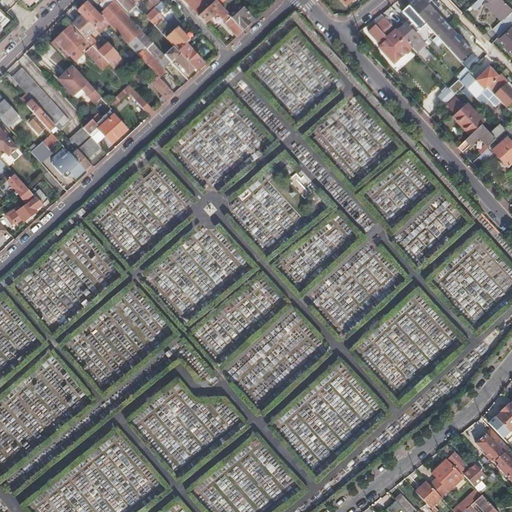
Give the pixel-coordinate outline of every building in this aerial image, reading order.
[(157,60),(164,54),(114,0),(101,0),(103,2),(101,4),(106,9),(100,14),(104,19),(128,44),(135,37),(140,42),(145,48),(157,60)] [(117,0),(121,3),(128,11),(135,4),(134,3),(131,0),(117,0)] [(150,11),(155,6),(149,0),(145,5),(150,11)] [(184,0),(191,8),(199,16),(215,0),(184,0)] [(215,0),(199,16),(205,23),(216,13),(222,19),(228,14),(219,4),(215,0)] [(249,25),(256,19),(238,0),(234,5),(243,14),(239,17),(234,11),(229,15),(230,16),(243,30),(249,25)] [(422,0),(414,0),(408,6),(416,15),(425,24),(436,36),(441,42),(443,44),(459,62),(470,52),(422,0)] [(475,0),(470,6),(475,10),(482,3),(485,7),(486,6),(500,20),(492,29),(499,37),(511,23),(511,10),(501,0),(475,0)] [(104,19),(100,14),(87,1),(78,10),(96,30),(99,28),(97,26),(104,19)] [(165,37),(174,29),(158,12),(161,9),(157,4),(155,6),(150,11),(145,15),(165,37)] [(416,15),(408,6),(402,12),(409,20),(406,23),(408,26),(415,34),(425,24),(416,15)] [(228,14),(222,19),(224,22),(230,16),(229,15),(228,14)] [(9,18),(7,16),(0,22),(0,24),(2,26),(9,18)] [(237,36),(243,30),(230,16),(224,22),(237,36)] [(72,24),(86,38),(93,31),(80,17),(73,23),(72,24)] [(397,31),(385,18),(376,26),(374,24),(370,27),(368,29),(370,31),(368,32),(388,55),(389,54),(394,59),(409,45),(397,31)] [(408,26),(406,23),(401,27),(397,31),(409,45),(417,36),(415,34),(408,26)] [(52,43),(65,57),(84,41),(71,26),(52,43)] [(166,37),(173,45),(178,51),(186,43),(188,42),(189,40),(177,27),(166,37)] [(511,29),(510,28),(498,40),(511,54),(511,29)] [(441,42),(436,36),(432,40),(437,46),(441,42)] [(128,44),(133,49),(140,42),(135,37),(128,44)] [(102,55),(109,62),(118,54),(107,43),(98,51),(102,55)] [(194,68),(196,70),(204,63),(188,45),(186,43),(178,51),(180,52),(194,68)] [(95,61),(102,55),(98,51),(92,45),(86,51),(95,61)] [(164,54),(171,61),(175,58),(189,73),(194,68),(180,52),(178,51),(173,45),(164,54)] [(158,76),(159,77),(166,70),(164,68),(157,60),(145,48),(138,55),(141,58),(158,76)] [(398,71),(417,55),(412,48),(393,64),(398,71)] [(131,68),(141,58),(138,55),(137,53),(126,63),(131,68)] [(164,68),(171,61),(164,54),(157,60),(164,68)] [(96,103),(102,97),(74,66),(59,80),(75,96),(83,88),(96,103)] [(55,124),(60,130),(70,121),(21,67),(12,76),(27,93),(33,99),(55,124)] [(467,73),(469,72),(465,68),(460,72),(455,77),(459,81),(467,73)] [(475,82),(467,90),(472,95),(475,99),(481,94),(484,90),(488,87),(497,77),(489,68),(479,78),(475,82)] [(467,73),(459,81),(461,84),(464,86),(467,90),(475,82),(467,73)] [(511,87),(500,75),(497,77),(488,87),(495,93),(493,95),(505,107),(511,100),(511,92),(511,91),(511,87)] [(165,102),(174,93),(159,77),(158,76),(152,82),(163,94),(160,97),(165,102)] [(150,116),(155,111),(133,88),(129,92),(150,116)] [(0,117),(8,126),(9,127),(20,116),(18,113),(0,93),(0,117)] [(47,127),(50,130),(55,124),(33,99),(27,93),(21,99),(27,104),(47,127)] [(488,101),(481,94),(475,99),(483,107),(488,101)] [(455,98),(446,107),(454,115),(456,118),(454,120),(470,136),(481,125),(474,118),(477,116),(470,108),(467,104),(463,107),(461,105),(461,104),(455,98)] [(92,137),(98,144),(106,137),(112,144),(120,138),(128,130),(110,110),(103,117),(96,123),(93,119),(85,126),(84,128),(92,137)] [(96,123),(103,117),(100,113),(93,119),(96,123)] [(29,122),(39,134),(47,127),(37,115),(29,122)] [(483,123),(477,116),(474,118),(481,125),(483,123)] [(494,129),(489,134),(495,141),(505,131),(499,124),(494,129)] [(470,136),(458,148),(462,153),(471,144),(472,145),(479,138),(487,148),(495,141),(489,134),(481,125),(470,136)] [(78,150),(85,143),(92,137),(84,128),(83,127),(69,139),(78,149),(78,150)] [(0,156),(5,152),(9,156),(18,148),(6,134),(1,129),(0,128),(0,156)] [(42,141),(50,149),(59,140),(52,132),(42,141)] [(502,141),(492,151),(507,168),(511,163),(511,145),(504,136),(500,139),(502,141)] [(94,153),(101,147),(98,144),(92,137),(85,143),(94,153)] [(31,151),(38,159),(50,149),(42,141),(31,151)] [(87,159),(94,153),(85,143),(78,150),(87,159)] [(94,167),(87,159),(78,150),(78,149),(72,154),(82,164),(88,172),(94,167)] [(486,149),(478,157),(482,162),(491,154),(486,149)] [(73,175),(76,178),(80,175),(86,169),(82,164),(72,154),(69,151),(54,164),(62,173),(63,173),(63,174),(63,175),(65,176),(67,176),(69,176),(70,175),(73,175)] [(33,195),(29,190),(15,173),(11,176),(7,179),(12,185),(24,203),(18,207),(17,205),(5,215),(9,220),(11,218),(15,224),(38,207),(48,198),(40,189),(33,195)] [(157,211),(168,212),(169,198),(164,198),(164,202),(158,201),(157,211)] [(0,238),(8,231),(3,225),(0,221),(0,238)] [(509,432),(511,429),(511,402),(509,405),(507,403),(500,410),(502,412),(496,418),(509,432)] [(511,436),(511,434),(509,432),(496,418),(495,416),(489,423),(503,438),(507,441),(511,436)] [(511,456),(511,449),(491,428),(484,435),(482,433),(476,440),(477,441),(476,442),(497,464),(498,464),(497,465),(511,480),(511,459),(510,458),(511,456)] [(448,445),(440,451),(448,460),(450,458),(466,475),(464,476),(474,487),(475,486),(481,481),(484,477),(485,478),(488,476),(478,465),(471,470),(448,445)] [(441,470),(434,476),(437,479),(449,491),(462,479),(446,461),(439,468),(441,470)] [(432,474),(434,476),(441,470),(439,468),(432,474)] [(474,487),(475,488),(485,478),(484,477),(481,481),(475,486),(474,487)] [(437,479),(429,485),(441,498),(449,491),(437,479)] [(421,487),(416,491),(431,507),(441,498),(429,485),(426,482),(421,487)] [(455,511),(463,511),(466,509),(470,506),(475,501),(482,495),(481,494),(476,489),(461,503),(453,510),(455,511)] [(497,511),(482,495),(475,501),(478,505),(485,511),(497,511)] [(416,511),(401,496),(396,500),(406,511),(469,511),(466,509),(463,511),(416,511)] [(406,511),(396,500),(387,510),(388,511),(406,511)]
